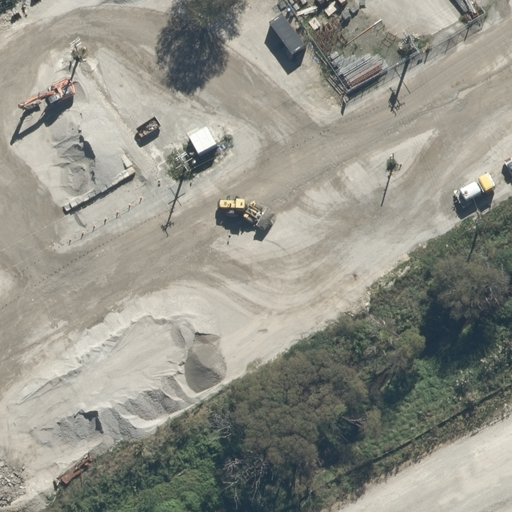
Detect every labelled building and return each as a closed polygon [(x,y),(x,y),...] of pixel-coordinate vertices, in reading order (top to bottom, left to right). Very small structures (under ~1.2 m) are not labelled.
[(205,29),(186,40),(200,65),(219,55),(205,29)] [(106,90),(80,107),(105,146),(132,129),(106,90)] [(161,118),(133,136),(155,169),(182,151),(161,118)] [(125,135),(103,151),(128,187),(150,171),(125,135)] [(82,169),(52,160),(41,196),(71,205),(82,169)] [(399,194),(376,213),(399,243),(423,225),(399,194)] [(291,245),(274,220),(242,243),(250,254),(239,262),(248,275),(291,245)] [(337,231),(293,259),(299,269),(343,241),(337,231)] [(386,236),(369,247),(382,267),(399,257),(386,236)] [(275,281),(265,268),(230,294),(240,307),(275,281)] [(302,271),(267,296),(276,308),(258,320),(283,356),(314,334),(292,302),(313,287),(302,271)] [(344,302),(326,276),(314,284),(331,310),(344,302)] [(268,303),(262,295),(227,320),(247,348),(255,342),(242,323),(268,303)] [(188,392),(213,372),(222,385),(241,371),(209,330),(171,344),(178,353),(165,362),(188,392)] [(157,366),(126,383),(136,399),(166,381),(157,366)] [(163,388),(132,406),(144,426),(174,407),(163,388)] [(511,398),(500,408),(511,423),(511,398)] [(511,468),(511,440),(491,417),(462,443),(496,482),(511,468)] [(482,477),(456,445),(442,457),(468,489),(482,477)] [(394,511),(406,498),(388,483),(363,511),(394,511)]
